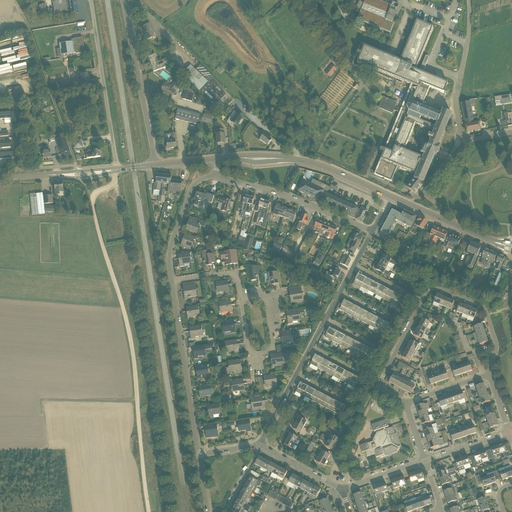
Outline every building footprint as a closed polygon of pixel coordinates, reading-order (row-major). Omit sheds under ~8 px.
[(78,14),(75,0),(66,0),(65,0),(53,2),(55,16),(58,15),(58,12),(67,11),(69,10),(69,11),(73,10),(73,14),(78,14)] [(392,10),(395,3),(393,2),(391,6),(376,0),(365,0),(364,3),(360,1),(357,8),(361,10),(358,19),(390,32),(394,23),(392,22),(396,12),(392,10)] [(38,12),(38,15),(47,14),(45,4),(39,5),(40,12),(38,12)] [(328,9),(334,17),(337,15),(331,7),(328,9)] [(416,174),(423,158),(404,150),(415,123),(435,131),(436,127),(420,120),(420,121),(407,116),(409,111),(407,108),(409,104),(412,103),(421,106),(422,103),(423,104),(430,88),(444,93),(447,94),(448,92),(445,90),(448,84),(448,83),(444,82),(433,77),(433,76),(432,77),(431,76),(431,75),(430,76),(429,76),(429,75),(428,76),(427,75),(427,74),(427,75),(425,74),(426,73),(425,73),(425,74),(422,73),(424,70),(421,69),(420,71),(419,72),(418,71),(418,70),(418,71),(416,70),(416,69),(416,70),(415,70),(433,27),(426,24),(427,21),(425,20),(424,23),(417,20),(400,61),(364,47),(361,53),(358,52),(357,55),(360,56),(358,63),(412,85),(411,86),(410,86),(411,87),(410,88),(409,88),(410,89),(410,90),(409,90),(410,90),(409,92),(408,92),(409,92),(408,94),(407,93),(407,94),(408,94),(407,96),(406,95),(406,96),(407,96),(407,98),(406,97),(407,98),(406,99),(405,99),(406,100),(405,101),(404,101),(405,101),(404,103),(403,103),(404,103),(404,105),(403,105),(404,105),(403,107),(402,106),(402,107),(403,107),(402,109),(401,108),(401,109),(402,109),(402,110),(395,107),(397,102),(383,97),(378,108),(392,113),(394,110),(400,113),(385,150),(381,148),(380,151),(384,153),(374,174),(391,181),(397,166),(416,174)] [(145,35),(146,40),(154,38),(150,25),(143,27),(144,33),(145,33),(146,35),(145,35)] [(82,38),(73,39),(74,41),(59,44),(61,56),(76,53),(76,54),(79,53),(79,54),(80,53),(84,52),(84,48),(83,48),(83,46),(82,38)] [(163,64),(159,65),(155,55),(148,57),(148,56),(147,56),(153,72),(165,67),(163,64)] [(209,83),(206,80),(209,77),(211,75),(200,64),(195,70),(190,65),(182,74),(203,94),(206,91),(211,86),(209,83)] [(336,69),(333,66),(332,65),(325,73),(327,74),(330,77),(336,69)] [(73,86),(89,83),(87,74),(80,75),(81,80),(72,81),(73,86)] [(222,98),(225,95),(209,77),(206,80),(209,83),(211,86),(206,91),(213,99),(211,101),(217,107),(221,103),(218,100),(220,98),(220,99),(221,99),(222,98)] [(173,90),(176,87),(179,83),(175,81),(174,80),(170,85),(166,82),(160,90),(170,98),(175,91),(173,90)] [(191,102),(194,94),(191,90),(185,88),(182,99),(191,102)] [(475,118),(473,118),(469,102),(461,103),(465,124),(478,122),(477,119),(475,118)] [(420,121),(420,120),(421,117),(438,123),(441,114),(438,113),(438,112),(434,110),(434,109),(433,109),(433,110),(430,108),(429,107),(429,108),(425,107),(426,106),(425,106),(424,107),(421,106),(412,103),(409,104),(407,108),(409,111),(407,116),(420,121)] [(198,125),(201,115),(177,109),(175,119),(198,125)] [(436,127),(435,131),(432,137),(430,136),(429,138),(431,139),(428,146),(427,145),(426,147),(424,146),(421,154),(424,155),(423,158),(416,174),(417,174),(415,179),(424,183),(435,155),(436,155),(437,152),(439,153),(440,150),(439,149),(440,146),(439,146),(452,115),(448,113),(446,112),(446,110),(443,109),(441,114),(438,123),(436,127)] [(227,122),(230,124),(231,122),(237,126),(239,123),(240,124),(243,121),(241,120),(243,117),(238,113),(234,118),(231,116),(227,122)] [(0,114),(0,122),(10,122),(9,114),(0,114)] [(479,122),(478,122),(465,124),(467,134),(481,131),(479,122)] [(224,129),(217,130),(217,135),(216,135),(216,144),(217,144),(217,145),(220,144),(224,144),(223,138),(225,138),(224,134),(224,129)] [(170,148),(175,148),(175,141),(176,140),(175,133),(169,134),(165,135),(166,141),(166,146),(165,146),(166,150),(170,149),(170,148)] [(268,146),(272,140),(264,134),(259,140),(268,146)] [(69,151),(64,137),(56,140),(61,154),(69,151)] [(82,147),(81,139),(73,141),(74,148),(77,147),(78,148),(82,147)] [(43,159),(51,157),(49,150),(48,146),(44,147),(39,149),(40,156),(42,155),(43,159)] [(100,150),(99,150),(99,149),(88,151),(89,155),(86,156),(87,159),(93,158),(100,157),(100,153),(101,152),(100,150)] [(164,184),(167,184),(168,176),(157,174),(156,183),(155,183),(154,191),(159,191),(159,196),(158,202),(164,203),(165,196),(165,190),(164,190),(164,184)] [(168,176),(167,184),(169,185),(168,191),(181,192),(182,181),(171,180),(172,176),(168,176)] [(405,186),(415,194),(424,183),(415,179),(411,183),(408,181),(405,186)] [(322,204),(326,194),(330,187),(326,186),(324,190),(315,186),(317,182),(313,180),(311,184),(303,181),(298,190),(300,191),(300,192),(304,193),(307,194),(307,195),(311,196),(314,198),(318,200),(318,199),(320,200),(323,201),(322,204)] [(55,196),(59,195),(59,193),(63,193),(62,183),(53,184),(55,196)] [(196,198),(194,205),(203,207),(205,201),(212,203),(214,196),(215,194),(208,191),(208,190),(208,191),(204,190),(203,194),(196,192),(195,197),(196,198)] [(44,204),(53,203),(52,195),(43,196),(43,194),(30,195),(32,216),(45,214),(44,204)] [(326,194),(322,204),(328,207),(333,197),(326,194)] [(250,196),(245,195),(243,202),(241,202),(239,209),(246,211),(250,196)] [(254,198),(250,196),(246,211),(252,213),(254,206),(253,205),(254,198)] [(328,207),(334,209),(338,200),(333,197),(328,207)] [(227,212),(229,206),(232,207),(234,202),(225,199),(224,200),(219,198),(218,201),(218,203),(223,204),(221,211),(227,212)] [(263,209),(266,201),(261,199),(259,207),(257,206),(255,212),(258,212),(256,218),(255,223),(258,224),(259,222),(260,222),(263,209)] [(338,200),(334,209),(339,212),(343,202),(338,200)] [(268,210),(270,202),(266,201),(263,209),(260,222),(263,223),(261,228),(265,229),(268,222),(269,222),(271,216),(268,215),(270,210),(268,210)] [(339,212),(344,214),(348,204),(343,202),(339,212)] [(348,204),(344,214),(349,216),(353,207),(348,204)] [(283,218),(287,209),(281,207),(281,206),(277,205),(274,215),(283,218)] [(349,216),(353,218),(358,209),(353,207),(349,216)] [(353,218),(362,222),(368,211),(362,208),(361,210),(358,209),(353,218)] [(293,222),(297,212),(293,210),(292,211),(287,209),(283,218),(293,222)] [(388,236),(388,235),(396,220),(409,227),(415,219),(416,217),(405,211),(405,210),(402,215),(399,214),(400,214),(392,210),(381,232),(388,236)] [(306,227),(309,220),(307,220),(309,217),(303,214),(296,229),(300,231),(302,226),(306,227)] [(205,228),(207,222),(198,219),(198,220),(190,217),(189,222),(190,222),(187,230),(186,230),(198,234),(200,226),(205,228)] [(422,230),(426,224),(427,223),(419,217),(418,220),(415,219),(409,227),(411,228),(409,231),(415,235),(417,232),(420,234),(422,230)] [(319,234),(324,222),(317,220),(315,226),(313,226),(312,229),(316,231),(316,232),(319,234)] [(324,222),(319,234),(322,235),(324,231),(328,233),(331,225),(324,222)] [(328,239),(330,238),(334,240),(336,234),(335,234),(337,228),(331,225),(328,233),(326,237),(327,238),(328,239)] [(436,237),(439,229),(434,227),(430,234),(427,233),(423,242),(422,245),(426,247),(427,244),(430,245),(434,236),(436,237)] [(444,242),(448,233),(439,229),(436,237),(434,236),(430,245),(434,247),(438,238),(441,239),(440,240),(444,242)] [(396,239),(403,243),(407,236),(400,232),(396,239)] [(191,250),(193,244),(194,244),(197,238),(187,234),(186,237),(184,237),(183,240),(184,241),(182,247),(191,250)] [(354,254),(358,247),(359,244),(362,238),(359,236),(355,234),(354,237),(352,236),(351,239),(350,240),(354,242),(351,249),(348,247),(347,251),(354,254)] [(443,259),(447,248),(455,252),(457,246),(461,238),(451,234),(446,248),(443,246),(438,257),(437,257),(436,261),(438,262),(441,263),(443,259)] [(237,245),(244,247),(246,241),(243,240),(243,237),(239,236),(237,245)] [(246,241),(244,247),(243,249),(250,252),(254,240),(247,238),(246,241)] [(276,241),(269,252),(269,253),(276,257),(277,256),(283,246),(276,241)] [(475,245),(471,243),(467,252),(467,254),(469,255),(465,264),(470,266),(472,262),(474,259),(473,259),(474,257),(472,257),(473,255),(473,254),(474,251),(473,251),(475,245)] [(438,257),(443,246),(439,245),(434,255),(437,257),(438,257)] [(477,256),(481,247),(475,245),(473,251),(474,251),(473,254),(473,255),(472,257),(474,257),(473,259),(474,259),(472,262),(470,266),(473,268),(478,256),(477,256)] [(291,264),(292,261),(297,253),(285,246),(279,256),(291,264)] [(493,264),(497,254),(485,249),(482,256),(483,256),(481,259),(484,260),(484,262),(488,264),(489,262),(493,264)] [(202,251),(202,256),(204,266),(212,265),(212,263),(215,263),(214,254),(208,255),(207,250),(202,251)] [(225,259),(226,265),(232,264),(234,263),(234,264),(238,263),(236,250),(224,252),(220,253),(221,260),(225,259)] [(189,260),(191,259),(190,253),(179,255),(180,260),(179,260),(180,267),(184,266),(184,264),(190,263),(189,260)] [(319,253),(314,262),(319,265),(324,256),(319,253)] [(382,259),(380,262),(387,266),(392,269),(396,262),(380,253),(378,257),(382,259)] [(497,276),(498,273),(499,271),(505,257),(499,255),(496,262),(498,262),(495,269),(494,271),(493,274),(497,276)] [(347,267),(351,260),(344,257),(340,263),(347,267)] [(292,261),(291,264),(290,265),(297,270),(300,266),(292,261)] [(385,270),(387,266),(380,262),(378,266),(374,265),(372,268),(390,277),(392,273),(390,273),(385,270)] [(251,281),(257,280),(257,274),(260,274),(258,266),(247,268),(249,278),(251,278),(251,281)] [(333,278),(336,280),(341,272),(333,267),(328,275),(327,279),(332,281),(333,278)] [(275,284),(280,283),(278,271),(267,273),(269,281),(267,281),(268,286),(275,285),(275,284)] [(317,274),(310,271),(307,278),(313,281),(317,274)] [(501,274),(498,273),(497,276),(493,286),(496,287),(499,280),(501,274)] [(353,283),(361,287),(366,278),(358,274),(353,283)] [(373,282),(366,278),(361,287),(369,291),(373,282)] [(227,281),(216,283),(217,293),(225,292),(225,293),(230,293),(229,286),(228,286),(227,281)] [(197,296),(195,286),(195,282),(183,284),(185,293),(184,293),(185,300),(190,299),(189,297),(197,296)] [(369,291),(376,295),(381,286),(373,282),(369,291)] [(303,300),(301,289),(301,286),(293,287),(293,291),(290,291),(291,296),(290,297),(291,303),(296,303),(295,301),(303,300)] [(388,290),(381,286),(376,295),(384,299),(388,290)] [(384,299),(391,303),(396,294),(388,290),(384,299)] [(404,298),(396,294),(391,303),(399,307),(404,298)] [(433,303),(439,305),(443,297),(437,295),(437,294),(433,303)] [(445,307),(448,299),(443,297),(439,305),(445,307)] [(451,310),(454,301),(448,299),(445,307),(451,310)] [(339,310),(347,314),(352,304),(344,300),(339,310)] [(228,313),(233,313),(232,306),(231,306),(230,301),(219,303),(220,313),(228,312),(228,313)] [(359,308),(352,304),(347,314),(354,318),(359,308)] [(462,314),(466,306),(460,304),(457,312),(462,314)] [(187,313),(188,320),(193,319),(192,317),(200,316),(199,306),(187,308),(188,313),(187,313)] [(468,317),(471,308),(466,306),(462,314),(468,317)] [(367,312),(359,308),(354,318),(362,322),(367,312)] [(474,319),(477,311),(477,310),(477,311),(471,308),(468,317),(474,319)] [(293,322),(300,321),(299,310),(287,312),(288,317),(287,317),(288,324),(293,324),(293,322)] [(374,316),(367,312),(362,322),(369,326),(374,316)] [(382,320),(374,316),(369,326),(377,330),(382,320)] [(420,324),(427,328),(430,323),(422,319),(420,324)] [(390,324),(382,320),(377,330),(385,334),(390,324)] [(233,321),(228,321),(222,322),(224,333),(231,331),(231,333),(236,332),(235,326),(234,326),(233,321)] [(420,324),(417,330),(425,334),(427,328),(420,324)] [(476,333),(484,330),(482,324),(474,327),(476,333)] [(190,333),(191,340),(196,339),(196,337),(203,336),(201,326),(190,327),(191,332),(190,333)] [(325,337),(332,341),(337,332),(330,328),(325,337)] [(295,342),(294,336),(300,335),(299,330),(293,331),(282,333),(282,338),(282,339),(283,345),(287,345),(287,343),(295,342)] [(421,340),(425,334),(417,330),(416,331),(414,335),(413,335),(421,340)] [(478,339),(486,336),(484,330),(476,333),(478,339)] [(345,336),(337,332),(332,341),(340,345),(345,336)] [(352,340),(345,336),(340,345),(347,349),(352,340)] [(478,339),(480,345),(488,342),(486,336),(478,339)] [(234,353),(239,352),(238,345),(237,346),(236,340),(225,342),(226,352),(234,351),(234,353)] [(360,344),(352,340),(347,349),(355,353),(360,344)] [(419,345),(411,341),(408,346),(415,351),(419,345)] [(355,353),(362,357),(367,348),(360,344),(355,353)] [(206,356),(204,345),(193,347),(194,352),(193,352),(194,359),(199,359),(199,357),(206,356)] [(405,352),(413,356),(415,351),(408,346),(405,352)] [(375,352),(367,348),(362,357),(370,361),(375,352)] [(293,357),(293,356),(292,352),(282,354),(277,354),(271,355),(272,360),(271,360),(272,367),(277,367),(277,365),(284,364),(286,363),(285,359),(284,360),(284,359),(293,357)] [(413,356),(405,352),(402,357),(410,362),(413,356)] [(318,368),(323,359),(315,355),(310,364),(318,368)] [(330,363),(323,359),(318,368),(325,372),(330,363)] [(237,371),(237,373),(242,372),(241,365),(240,365),(239,360),(228,362),(228,366),(226,366),(227,369),(229,368),(230,372),(237,371)] [(471,366),(470,364),(469,362),(463,364),(466,373),(472,371),(472,370),(471,367),(471,366)] [(338,367),(330,363),(325,372),(333,376),(338,367)] [(460,375),(466,373),(463,364),(457,366),(460,375)] [(196,372),(197,379),(202,378),(202,377),(209,375),(208,365),(196,367),(197,372),(196,372)] [(451,368),(454,377),(455,377),(460,375),(457,366),(451,368)] [(333,376),(340,380),(345,371),(338,367),(333,376)] [(440,372),(443,381),(448,379),(449,379),(446,370),(440,372)] [(340,380),(348,384),(353,375),(345,371),(340,380)] [(418,372),(424,390),(427,389),(421,371),(418,372)] [(434,374),(437,383),(443,381),(440,372),(434,374)] [(431,385),(437,383),(434,374),(431,375),(430,374),(429,373),(427,374),(428,376),(431,385)] [(273,386),(273,388),(278,387),(277,380),(276,380),(275,375),(264,377),(265,383),(267,383),(267,387),(273,386)] [(361,379),(353,375),(348,384),(356,388),(361,379)] [(395,385),(399,378),(393,375),(389,382),(389,383),(389,382),(395,385)] [(399,378),(395,385),(400,388),(404,380),(399,378)] [(245,392),(244,385),(242,385),(241,380),(231,382),(232,392),(240,391),(240,393),(245,392)] [(405,391),(409,383),(404,380),(400,388),(405,391)] [(296,392),(303,396),(308,387),(301,383),(296,392)] [(409,383),(405,391),(411,394),(415,386),(409,383)] [(477,392),(486,389),(484,384),(475,386),(477,392)] [(199,392),(200,399),(205,398),(205,396),(212,395),(211,385),(199,387),(200,392),(199,392)] [(316,391),(308,387),(303,396),(311,400),(316,391)] [(480,398),(488,395),(486,389),(477,392),(480,398)] [(323,395),(316,391),(311,400),(318,404),(323,395)] [(456,393),(459,401),(465,399),(462,391),(456,393)] [(459,401),(456,393),(450,395),(453,403),(459,401)] [(331,399),(323,395),(318,404),(326,408),(331,399)] [(453,403),(450,395),(444,397),(447,405),(453,403)] [(482,404),(490,401),(488,395),(480,398),(482,404)] [(260,410),(265,409),(264,402),(263,402),(262,397),(250,399),(252,409),(260,408),(260,410)] [(447,405),(444,397),(439,399),(438,399),(441,407),(447,405)] [(338,403),(331,399),(326,408),(333,412),(338,403)] [(346,407),(338,403),(333,412),(341,416),(346,407)] [(220,404),(208,406),(209,411),(208,411),(209,418),(214,417),(214,415),(221,414),(220,404)] [(418,413),(426,410),(424,404),(416,407),(418,413)] [(486,417),(494,414),(492,408),(484,411),(486,417)] [(420,419),(428,416),(426,410),(418,413),(420,419)] [(496,420),(494,414),(486,417),(488,423),(496,420)] [(422,424),(422,425),(430,422),(428,416),(420,419),(422,424)] [(299,418),(296,423),(304,427),(307,422),(299,418)] [(251,431),(250,424),(249,425),(248,420),(237,421),(238,428),(236,428),(237,432),(246,430),(247,432),(251,431)] [(367,457),(375,454),(376,458),(379,456),(380,458),(392,454),(397,452),(399,450),(396,449),(397,448),(397,447),(399,448),(401,445),(399,440),(396,433),(395,434),(393,427),(389,428),(386,420),(379,422),(373,424),(375,432),(377,431),(377,433),(374,441),(371,442),(370,439),(368,440),(366,434),(359,436),(362,445),(360,446),(362,452),(365,452),(367,457)] [(488,423),(490,428),(498,426),(496,420),(488,423)] [(304,427),(296,423),(293,429),(293,428),(293,429),(301,433),(304,427)] [(216,431),(218,431),(217,424),(205,426),(206,431),(205,431),(206,438),(214,437),(214,435),(216,435),(216,431)] [(476,433),(474,425),(468,427),(470,435),(476,433)] [(470,435),(468,427),(462,429),(465,437),(470,435)] [(432,428),(424,431),(425,431),(427,437),(435,434),(432,428)] [(456,431),(459,439),(465,437),(462,429),(456,431)] [(450,433),(453,441),(459,439),(456,431),(450,433)] [(298,438),(290,434),(287,439),(295,443),(298,438)] [(428,443),(437,440),(435,434),(427,437),(428,443)] [(339,439),(331,435),(328,440),(336,445),(338,439),(339,439)] [(292,449),(295,443),(287,439),(285,445),(284,445),(292,449)] [(333,450),(336,445),(328,440),(325,446),(333,450)] [(430,449),(439,446),(437,440),(428,443),(430,448),(430,449)] [(503,462),(509,460),(508,457),(504,458),(502,453),(506,452),(503,444),(497,446),(501,457),(503,462)] [(491,448),(491,450),(488,451),(491,459),(492,460),(501,457),(497,446),(491,448)] [(479,452),(482,460),(488,458),(488,460),(491,459),(488,451),(486,451),(485,450),(479,452)] [(319,456),(327,461),(330,455),(322,451),(319,456)] [(470,457),(474,466),(477,465),(483,463),(482,460),(479,452),(473,454),(473,456),(470,457)] [(319,456),(316,462),(324,466),(327,461),(319,456)] [(467,456),(461,458),(465,470),(464,466),(470,464),(471,469),(473,468),(473,469),(475,469),(474,468),(474,466),(470,457),(468,458),(467,456)] [(261,467),(265,460),(259,457),(255,464),(261,467)] [(459,471),(465,470),(461,458),(455,460),(456,464),(453,465),(455,471),(456,474),(460,473),(459,471)] [(261,467),(266,470),(270,463),(265,460),(261,467)] [(276,466),(270,463),(266,470),(272,473),(276,466)] [(278,476),(277,477),(282,469),(276,466),(272,473),(278,476)] [(448,470),(447,467),(440,469),(438,469),(439,473),(438,473),(440,479),(447,477),(456,474),(455,471),(447,474),(446,471),(448,470)] [(284,484),(287,479),(284,477),(287,472),(282,469),(277,477),(276,478),(282,481),(281,483),(284,484)] [(421,470),(415,472),(418,481),(424,478),(421,470)] [(495,471),(498,480),(501,479),(502,480),(508,478),(505,470),(499,472),(499,470),(495,471)] [(498,480),(495,471),(493,472),(493,474),(487,476),(486,473),(490,484),(496,482),(496,481),(498,480)] [(410,486),(412,485),(419,483),(418,481),(415,472),(409,475),(410,479),(408,480),(410,486)] [(490,484),(486,473),(477,476),(478,479),(480,478),(481,482),(482,482),(484,486),(490,484)] [(294,485),(298,478),(293,475),(290,480),(287,479),(284,484),(287,486),(289,482),(294,485)] [(403,476),(397,479),(400,487),(406,485),(407,487),(410,486),(408,480),(405,481),(403,476)] [(257,481),(250,477),(247,483),(257,488),(258,486),(259,487),(262,482),(258,480),(257,481)] [(450,483),(448,477),(447,477),(440,479),(442,486),(443,485),(444,488),(453,485),(452,482),(450,483)] [(300,488),(304,481),(298,478),(294,485),(300,488)] [(393,485),(390,486),(392,492),(395,491),(394,489),(400,487),(397,479),(391,481),(393,485)] [(304,494),(310,484),(304,481),(300,488),(299,491),(304,494)] [(257,488),(247,483),(244,488),(253,493),(254,494),(255,493),(257,494),(258,493),(260,490),(257,488)] [(385,483),(379,485),(382,493),(388,491),(389,493),(392,492),(390,486),(387,487),(385,483)] [(308,492),(311,494),(315,487),(310,484),(304,494),(304,495),(306,496),(308,492)] [(383,496),(382,493),(379,485),(373,487),(376,495),(378,498),(383,496)] [(446,497),(458,493),(456,488),(454,488),(453,485),(444,488),(445,491),(444,491),(446,497)] [(323,492),(320,490),(321,490),(315,487),(311,494),(317,497),(317,496),(318,497),(319,500),(325,498),(323,492)] [(252,496),(253,493),(244,488),(240,494),(248,498),(251,500),(252,497),(252,496)] [(473,494),(474,498),(484,494),(483,490),(477,492),(476,488),(471,489),(473,494)] [(160,511),(165,511),(162,489),(157,490),(160,511)] [(431,501),(429,496),(427,497),(425,492),(424,492),(423,489),(420,490),(423,498),(425,506),(431,504),(432,505),(432,504),(431,501)] [(354,495),(356,501),(364,499),(361,492),(353,495),(353,496),(354,495)] [(449,503),(450,506),(461,502),(460,499),(458,493),(446,497),(448,504),(449,503)] [(237,499),(245,503),(248,498),(240,494),(237,499)] [(475,501),(477,507),(487,503),(484,494),(474,498),(475,498),(473,498),(474,501),(475,501)] [(425,506),(423,498),(417,500),(419,508),(425,506)] [(245,503),(237,499),(234,505),(241,509),(245,510),(248,505),(245,503)] [(319,502),(321,508),(329,505),(327,499),(328,499),(327,499),(319,502)] [(356,501),(358,508),(366,505),(364,499),(356,501)] [(410,502),(413,511),(419,508),(417,500),(410,502)] [(408,511),(413,511),(410,502),(404,505),(406,511),(408,511)] [(450,509),(450,511),(462,511),(464,511),(462,506),(463,505),(462,502),(461,503),(461,502),(450,506),(451,509),(450,509)] [(477,507),(478,511),(486,511),(489,510),(487,503),(477,507)]
